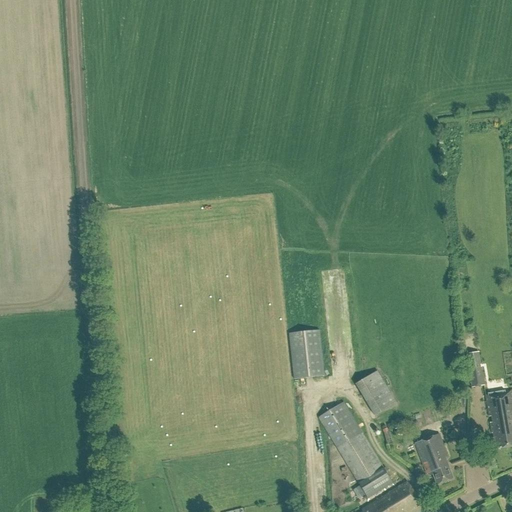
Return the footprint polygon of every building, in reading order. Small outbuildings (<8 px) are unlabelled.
[(288,335),(293,380),(325,376),(320,331),(288,335)] [(463,340),(449,340),(449,358),(463,358),(463,340)] [(465,344),(466,354),(478,352),(476,342),(465,344)] [(466,354),(471,387),(483,385),(478,352),(466,354)] [(488,377),(498,375),(495,356),(485,358),(488,377)] [(356,384),(376,417),(397,404),(377,372),(356,384)] [(485,397),(489,417),(491,416),(492,423),(490,423),(493,440),(490,440),(492,449),(511,445),(511,403),(510,393),(485,397)] [(318,419),(368,499),(390,485),(385,477),(387,475),(343,404),(318,419)] [(452,480),(445,459),(448,458),(440,436),(414,446),(426,476),(429,475),(429,477),(433,476),(436,486),(452,480)] [(413,470),(415,477),(421,475),(418,468),(413,470)] [(410,511),(421,506),(407,483),(361,510),(362,511),(410,511)]
